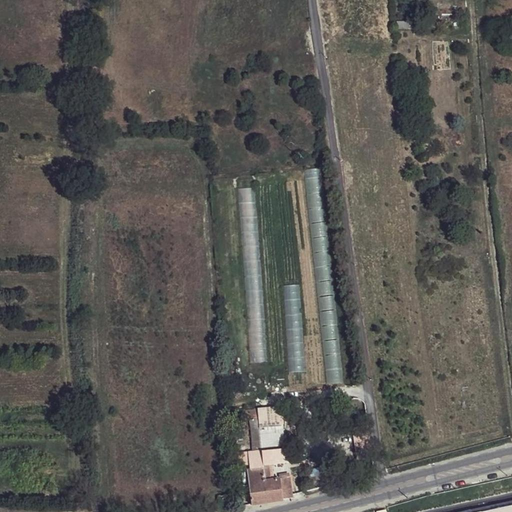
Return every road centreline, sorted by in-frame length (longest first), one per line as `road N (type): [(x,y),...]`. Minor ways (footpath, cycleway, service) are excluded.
road 1 (residential): [(382,492),(314,0)]
road 2 (secondary): [(511,458),(382,492)]
